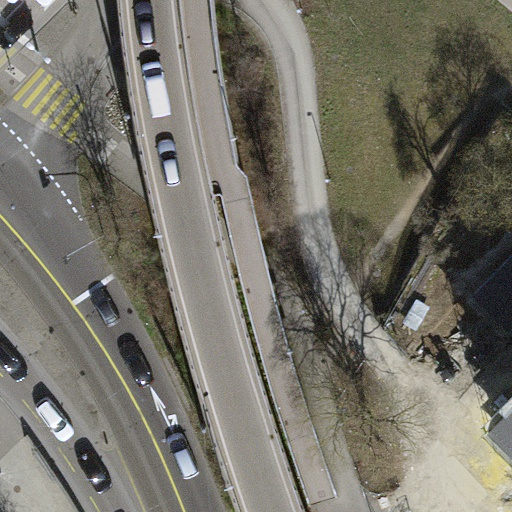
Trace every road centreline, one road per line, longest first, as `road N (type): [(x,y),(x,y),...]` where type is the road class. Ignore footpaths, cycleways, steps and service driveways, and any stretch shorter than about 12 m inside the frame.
road 1 (primary): [(275,511),(204,278),(155,0)]
road 2 (tertiary): [(182,511),(97,341),(0,193)]
road 3 (primary): [(0,350),(85,458),(112,511)]
